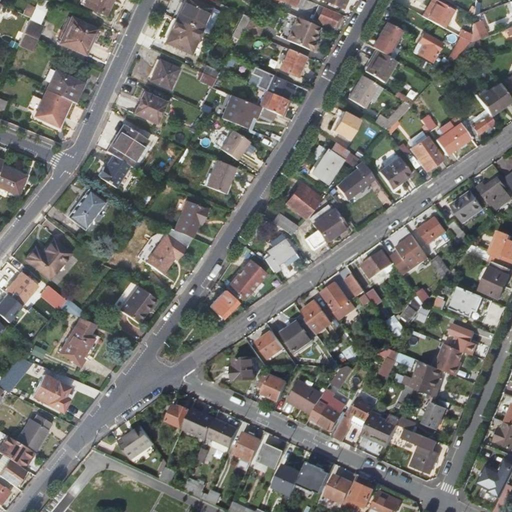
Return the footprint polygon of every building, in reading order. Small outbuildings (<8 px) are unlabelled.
[(105,16),(111,0),(86,0),(84,6),(105,16)] [(205,5),(206,0),(183,0),(175,18),(200,30),(201,31),(212,8),(205,5)] [(274,0),(274,1),(279,3),(279,0),(282,0),(313,13),(316,4),(306,0),(274,0)] [(343,10),(348,0),(322,0),(323,1),(343,10)] [(452,10),(436,1),(434,0),(430,0),(426,8),(431,10),(426,19),(442,28),(452,10)] [(338,30),(345,16),(319,5),(313,20),(334,30),(335,29),(338,30)] [(431,10),(426,8),(421,16),(426,19),(431,10)] [(89,36),(92,37),(95,30),(67,18),(56,42),(81,53),(89,36)] [(200,30),(175,18),(164,41),(190,53),(200,30)] [(320,28),(297,18),(287,41),(312,51),(315,50),(318,45),(316,42),(314,41),(317,35),(320,28)] [(263,24),(251,19),(245,30),(258,36),(263,24)] [(23,34),(36,41),(42,28),(28,22),(23,34)] [(377,51),(386,57),(401,30),(386,22),(380,34),(382,35),(374,49),(377,51)] [(421,45),(416,54),(431,62),(441,44),(422,33),(417,42),(421,45)] [(83,55),(92,37),(89,36),(81,53),(83,55)] [(470,43),(474,49),(478,55),(484,52),(478,40),(470,43)] [(458,43),(448,62),(451,63),(465,48),(458,43)] [(469,43),(465,48),(451,63),(455,69),(474,49),(470,43),(469,43)] [(299,76),(307,57),(289,49),(287,55),(283,54),(280,59),(284,61),(281,68),(299,76)] [(377,51),(364,71),(383,83),(395,62),(386,57),(377,51)] [(170,89),(180,68),(161,59),(151,80),(170,89)] [(273,68),(276,62),(270,60),(267,66),(273,68)] [(203,71),(218,78),(221,72),(222,70),(207,63),(203,71)] [(74,104),(78,106),(88,84),(56,70),(55,73),(82,86),(74,104)] [(82,86),(55,73),(49,71),(44,83),(49,85),(46,92),(69,102),(73,104),(74,104),(82,86)] [(362,76),(348,98),(364,108),(377,86),(362,76)] [(276,95),(289,101),(293,91),(272,83),(269,92),(276,95)] [(475,97),(488,115),(489,116),(503,107),(504,108),(511,102),(499,85),(488,92),(486,90),(475,97)] [(160,125),(171,105),(144,91),(133,112),(160,125)] [(69,102),(46,92),(35,118),(57,128),(69,102)] [(222,119),(247,129),(252,119),(256,120),(261,108),(258,106),(231,95),(222,119)] [(258,106),(261,108),(263,109),(276,114),(279,115),(283,107),(287,108),(290,102),(289,101),(276,95),(274,101),(269,99),(266,106),(259,104),(258,106)] [(69,102),(57,128),(61,130),(73,104),(69,102)] [(404,103),(387,121),(378,116),(373,123),(386,132),(387,132),(396,122),(410,107),(404,103)] [(279,115),(283,117),(287,108),(283,107),(279,115)] [(276,114),(263,109),(261,116),(274,121),(276,114)] [(331,131),(347,140),(359,120),(342,110),(331,131)] [(478,115),(462,127),(470,137),(475,133),(477,135),(494,123),(489,116),(488,115),(481,119),(478,115)] [(421,121),(430,133),(436,128),(428,117),(421,121)] [(396,122),(387,132),(389,135),(399,125),(396,122)] [(130,167),(132,167),(137,160),(141,163),(151,147),(147,145),(149,140),(124,124),(107,151),(114,156),(130,167)] [(460,124),(436,142),(447,157),(471,139),(470,137),(462,127),(460,124)] [(238,161),(251,142),(235,131),(222,150),(238,161)] [(413,149),(428,170),(445,158),(430,137),(413,149)] [(327,149),(310,172),(326,183),(347,151),(334,143),(329,151),(327,149)] [(130,167),(114,156),(105,168),(103,167),(98,175),(100,177),(100,178),(116,188),(130,167)] [(378,173),(391,190),(411,175),(398,158),(378,173)] [(228,187),(236,168),(217,160),(209,179),(228,187)] [(341,181),(335,187),(346,202),(355,196),(353,194),(374,179),(363,164),(356,170),(357,171),(342,183),(341,181)] [(26,177),(1,167),(0,168),(0,188),(18,196),(26,177)] [(511,173),(503,180),(511,192),(511,173)] [(225,194),(228,187),(209,179),(206,186),(225,194)] [(374,179),(353,194),(355,196),(375,181),(374,179)] [(477,187),(494,211),(510,200),(503,189),(504,188),(498,180),(486,188),(482,183),(477,187)] [(288,203),(308,215),(319,198),(315,195),(316,191),(300,182),(288,203)] [(84,230),(104,203),(88,191),(67,218),(84,230)] [(452,206),(465,223),(484,210),(472,192),(452,206)] [(173,231),(191,239),(197,224),(201,225),(207,209),(186,200),(173,231)] [(305,240),(313,251),(346,228),(329,203),(327,205),(331,212),(313,225),(317,231),(305,240)] [(275,225),(290,235),(298,227),(281,216),(275,225)] [(419,230),(429,244),(447,233),(437,218),(419,230)] [(452,230),(467,251),(471,247),(457,227),(452,230)] [(511,236),(501,232),(493,253),(473,245),(471,247),(467,251),(489,261),(492,255),(511,264),(511,262),(511,241),(511,237),(511,236)] [(49,279),(77,245),(66,236),(57,247),(50,242),(41,253),(34,247),(24,259),(49,279)] [(180,261),(188,250),(169,236),(149,265),(166,277),(178,260),(180,261)] [(396,248),(399,253),(391,258),(403,275),(428,258),(413,237),(396,248)] [(273,248),(268,252),(271,257),(265,261),(273,272),(279,268),(277,265),(294,252),(285,240),(279,244),(273,248)] [(276,240),(270,244),(273,248),(279,244),(276,240)] [(250,251),(242,245),(236,255),(243,260),(250,251)] [(391,265),(382,252),(361,266),(370,280),(391,265)] [(431,262),(444,281),(450,274),(438,257),(431,262)] [(266,274),(251,260),(241,272),(236,277),(228,285),(244,299),(250,292),(251,290),(260,281),(266,274)] [(493,262),(481,291),(500,299),(509,276),(505,275),(508,268),(493,262)] [(450,274),(444,281),(453,284),(457,275),(455,275),(457,271),(453,269),(450,274)] [(21,307),(36,288),(20,275),(4,294),(21,307)] [(346,281),(357,296),(364,291),(352,276),(346,281)] [(323,294),(335,313),(334,314),(339,322),(357,310),(352,301),(350,302),(338,283),(323,294)] [(138,324),(156,300),(138,286),(119,310),(138,324)] [(459,287),(450,309),(470,317),(473,310),(477,311),(483,297),(459,287)] [(415,293),(422,302),(428,298),(421,288),(415,293)] [(225,290),(210,308),(223,318),(238,301),(225,290)] [(373,290),(367,294),(374,305),(380,300),(373,290)] [(60,307),(65,301),(53,291),(48,297),(60,307)] [(402,315),(410,321),(423,305),(415,299),(402,315)] [(80,318),(83,315),(69,304),(65,301),(60,307),(59,309),(80,318)] [(306,319),(316,335),(331,325),(322,311),(315,302),(302,311),(307,318),(306,319)] [(88,336),(95,324),(81,318),(75,328),(88,336)] [(283,334),(297,352),(313,342),(301,325),(293,331),(291,328),(283,334)] [(477,344),(471,342),(474,333),(453,325),(450,333),(457,336),(452,347),(472,355),(477,344)] [(75,328),(62,348),(58,354),(79,368),(85,360),(82,358),(93,340),(88,336),(75,328)] [(257,342),(269,359),(284,348),(272,332),(257,342)] [(464,352),(445,344),(435,368),(442,371),(456,377),(460,369),(458,368),(464,352)] [(394,350),(390,359),(396,361),(397,359),(400,353),(394,350)] [(397,359),(414,366),(416,360),(400,353),(397,359)] [(232,367),(232,381),(247,380),(252,381),(254,381),(254,359),(235,359),(235,367),(232,367)] [(421,362),(410,387),(414,389),(435,397),(438,389),(436,388),(442,371),(435,368),(421,362)] [(351,369),(347,367),(340,370),(332,383),(339,388),(351,369)] [(271,374),(262,393),(278,401),(287,382),(271,374)] [(47,405),(57,383),(41,376),(31,398),(47,405)] [(252,381),(244,397),(251,400),(259,383),(254,381),(252,381)] [(67,388),(57,383),(47,405),(61,412),(67,401),(62,398),(67,388)] [(288,401),(298,406),(297,407),(313,414),(325,394),(305,385),(303,388),(295,385),(288,401)] [(325,394),(313,414),(310,419),(329,427),(331,429),(338,417),(342,419),(347,411),(336,406),(335,409),(330,408),(336,395),(327,391),(325,394)] [(358,397),(350,413),(352,414),(368,421),(373,409),(375,405),(358,397)] [(431,403),(423,424),(437,430),(446,409),(431,403)] [(166,419),(180,426),(188,410),(181,406),(180,408),(172,405),(166,419)] [(191,408),(182,428),(195,434),(196,433),(206,437),(214,419),(191,408)] [(366,425),(362,434),(388,446),(397,425),(398,424),(381,416),(382,413),(373,409),(368,421),(366,425)] [(342,419),(332,437),(340,440),(351,420),(349,418),(352,414),(350,413),(347,411),(342,419)] [(368,421),(352,414),(349,418),(351,420),(357,422),(357,421),(366,425),(368,421)] [(32,452),(34,454),(52,425),(37,416),(32,423),(29,421),(16,442),(32,452)] [(414,424),(401,418),(397,425),(406,428),(411,431),(414,424)] [(214,419),(206,437),(229,447),(237,429),(214,419)] [(500,428),(494,442),(511,448),(511,425),(505,423),(502,429),(500,428)] [(128,438),(120,443),(130,459),(153,444),(141,426),(127,436),(128,438)] [(439,442),(423,436),(411,431),(406,428),(402,439),(420,446),(412,466),(430,473),(438,453),(435,452),(439,442)] [(244,433),(233,455),(250,463),(260,441),(244,433)] [(0,454),(1,455),(21,468),(32,452),(16,442),(7,437),(0,448),(0,454)] [(264,444),(257,459),(258,460),(255,466),(266,472),(269,465),(275,468),(283,453),(264,444)] [(201,448),(196,459),(200,461),(206,450),(201,448)] [(26,483),(32,476),(21,468),(1,455),(0,456),(0,477),(10,484),(14,487),(20,480),(26,483)] [(501,499),(511,476),(511,462),(505,459),(499,471),(491,467),(486,478),(482,475),(477,485),(490,491),(488,493),(501,499)] [(300,476),(296,485),(313,493),(324,470),(307,462),(300,476)] [(486,478),(491,467),(487,465),(482,475),(486,478)] [(282,467),(272,487),(291,495),(296,485),(300,476),(282,467)] [(373,491),(363,486),(366,479),(357,474),(353,484),(343,505),(343,506),(354,511),(357,504),(365,507),(373,491)] [(335,475),(325,496),(343,505),(353,484),(335,475)] [(0,491),(1,491),(7,495),(9,493),(5,490),(10,484),(0,477),(0,491)] [(14,487),(20,492),(26,483),(20,480),(14,487)] [(388,502),(400,508),(402,502),(380,492),(379,493),(389,498),(388,502)] [(370,508),(367,511),(397,511),(400,508),(388,502),(389,498),(379,493),(372,509),(370,508)] [(500,500),(494,511),(502,511),(507,503),(500,500)]
